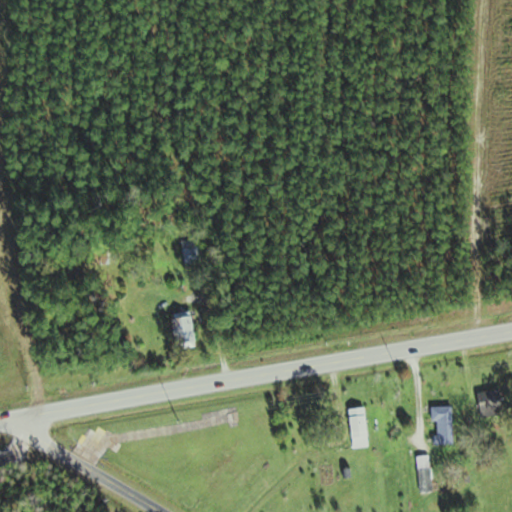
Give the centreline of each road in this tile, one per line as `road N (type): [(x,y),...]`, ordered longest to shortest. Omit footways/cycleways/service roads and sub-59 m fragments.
road 1 (primary): [(10,419),(511,331)]
road 2 (residential): [(10,419),(163,511)]
